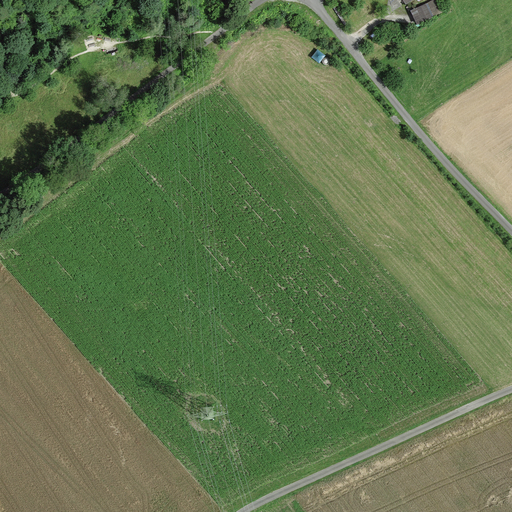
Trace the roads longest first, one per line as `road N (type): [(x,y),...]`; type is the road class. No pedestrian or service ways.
road 1 (track): [(218,33),(194,77),(0,225)]
road 2 (track): [(246,511),(511,389)]
